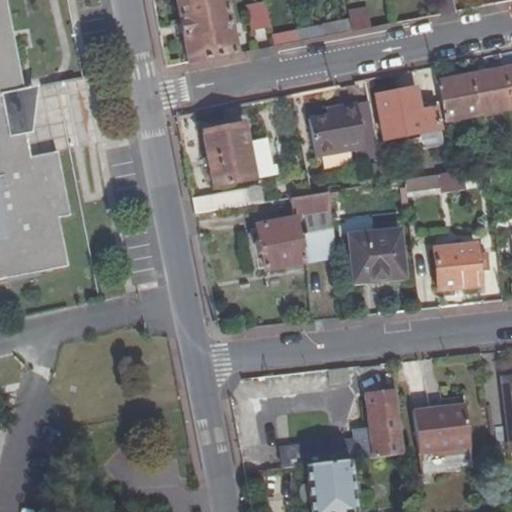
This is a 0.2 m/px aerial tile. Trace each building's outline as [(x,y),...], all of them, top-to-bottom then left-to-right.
[(226,0),(176,0),(189,63),(237,54),(226,0)] [(265,3),(249,6),(254,29),(270,25),(265,3)] [(365,6),(344,11),(346,18),(269,37),(273,53),(370,28),(365,6)] [(60,220),(47,156),(20,161),(15,136),(2,139),(0,128),(0,97),(15,95),(8,59),(1,60),(0,52),(0,34),(3,34),(0,16),(0,281),(57,271),(48,222),(60,220)] [(8,59),(3,34),(0,34),(0,52),(1,60),(8,59)] [(511,107),(511,66),(503,69),(510,108),(511,107)] [(510,108),(503,69),(470,75),(476,114),(510,108)] [(476,114),(470,75),(438,81),(444,120),(476,114)] [(377,93),(384,141),(421,136),(422,142),(441,139),(437,111),(422,113),(417,86),(377,93)] [(344,108),(345,113),(332,115),(312,118),(318,156),(366,149),(359,105),(344,108)] [(245,124),(203,131),(213,187),(255,179),(245,124)] [(400,178),(402,190),(436,185),(434,172),(400,178)] [(254,267),(332,256),(323,190),(311,192),(284,196),(287,218),(248,224),(254,267)] [(193,196),(196,210),(223,206),(220,192),(193,196)] [(395,231),(348,236),(352,281),(378,278),(378,273),(399,270),(395,231)] [(483,252),(484,266),(496,265),(493,241),(482,242),(483,252)] [(474,271),(484,270),(484,266),(483,252),(471,253),(471,245),(445,246),(445,243),(438,243),(438,248),(429,248),(434,290),(476,285),(474,271)] [(386,394),(394,393),(391,363),(383,364),(386,394)] [(339,369),(327,370),(328,384),(346,383),(345,368),(339,369)] [(394,393),(386,394),(365,396),(368,428),(353,429),(354,443),(280,449),(281,469),(303,467),(349,462),(401,457),(394,393)] [(411,411),(416,455),(467,449),(462,406),(411,411)] [(354,511),(349,462),(303,467),(306,511),(354,511)]
